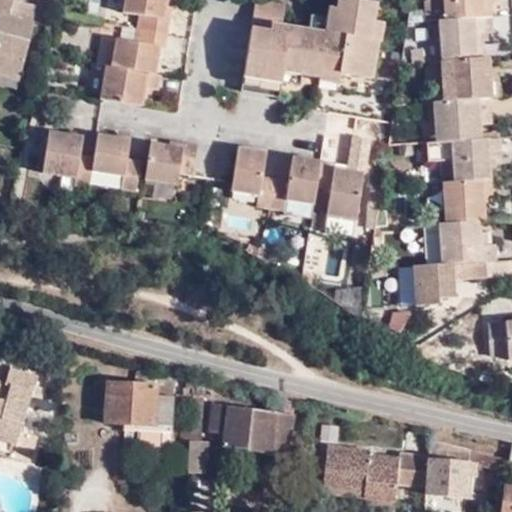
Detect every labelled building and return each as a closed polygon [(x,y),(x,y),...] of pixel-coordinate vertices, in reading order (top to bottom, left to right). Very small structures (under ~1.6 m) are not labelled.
[(0,0),(0,77),(20,83),(36,24),(33,23),(38,7),(11,0),(0,0)] [(143,30),(172,34),(174,22),(168,21),(170,8),(171,0),(129,0),(127,14),(145,18),(143,30)] [(374,40),(377,19),(380,1),(375,0),(340,0),(339,7),(334,38),(275,28),(276,21),(288,23),(291,3),(269,0),(261,0),(245,89),(283,95),(286,81),(288,71),(306,74),(324,77),(325,69),(344,72),(376,77),(382,41),(374,40)] [(434,0),(436,19),(444,19),(447,18),(445,0),(434,0)] [(445,0),(447,18),(495,14),(494,1),(484,0),(445,0)] [(334,38),(339,7),(332,6),(329,16),(328,30),(313,27),(288,23),(276,21),(275,28),(334,38)] [(168,21),(174,22),(176,9),(170,8),(168,21)] [(328,30),(329,16),(316,14),(313,27),(328,30)] [(444,19),(445,60),(456,59),(488,57),(486,31),(496,30),(496,14),(495,14),(447,18),(444,19)] [(387,21),(377,19),(374,40),(382,41),(385,41),(387,21)] [(143,30),(129,28),(127,43),(140,44),(143,30)] [(169,51),(172,34),(143,30),(140,44),(127,43),(122,42),(118,69),(161,76),(163,56),(155,55),(156,49),(164,50),(169,51)] [(105,67),(114,68),(118,69),(122,42),(108,41),(105,67)] [(447,81),(447,100),(494,97),(503,96),(501,78),(492,78),(492,67),(491,56),(488,57),(456,59),(456,81),(447,81)] [(456,59),(445,60),(447,81),(456,81),(456,59)] [(492,78),(501,78),(500,68),(492,67),(492,78)] [(114,68),(107,101),(148,108),(150,90),(163,92),(166,77),(161,76),(118,69),(114,68)] [(342,82),(344,72),(325,69),(324,77),(323,79),(342,82)] [(288,71),(286,81),(304,84),(306,74),(288,71)] [(447,100),(438,101),(440,141),(484,138),(483,122),(483,113),(494,113),(494,97),(447,100)] [(483,113),(483,122),(495,122),(494,113),(483,113)] [(78,184),(93,188),(96,172),(98,158),(85,157),(88,137),(53,132),(47,173),(79,178),(78,184)] [(98,158),(96,172),(127,177),(125,190),(139,192),(144,162),(132,159),(135,139),(102,134),(98,158)] [(446,161),(448,183),(495,179),(494,167),(493,156),(506,155),(505,136),(484,138),(440,141),(432,142),(433,163),(446,161)] [(155,143),(148,183),(182,188),(184,175),(198,176),(202,147),(183,144),(182,147),(155,143)] [(263,206),(275,208),(280,178),(268,177),(271,157),(263,156),(263,151),(243,148),(236,183),(236,191),(264,196),(263,206)] [(493,156),(494,167),(506,166),(506,155),(493,156)] [(280,178),(275,208),(291,211),(293,201),(318,205),(325,160),(305,157),(304,163),(296,162),(293,180),(280,178)] [(325,160),(318,205),(331,208),(331,216),(360,219),(368,172),(353,169),(341,168),(341,163),(325,160)] [(448,183),(451,222),(486,219),(489,219),(488,200),(487,194),(491,194),(496,194),(495,179),(448,183)] [(445,222),(447,263),(490,260),(502,259),(501,242),(494,243),(487,243),(486,230),(486,219),(451,222),(445,222)] [(487,243),(494,243),(493,230),(486,230),(487,243)] [(447,263),(421,265),(425,307),(446,306),(446,299),(460,298),(459,281),(458,273),(465,273),(466,280),(491,280),(490,260),(447,263)] [(359,308),(361,287),(335,285),(333,306),(359,308)] [(511,318),(495,320),(496,351),(511,351),(511,318)] [(0,437),(8,440),(3,456),(26,462),(33,435),(17,431),(27,393),(29,390),(34,375),(6,367),(1,382),(0,382),(0,437)] [(170,426),(172,387),(107,382),(104,422),(170,426)] [(193,392),(188,473),(206,473),(207,441),(205,441),(204,393),(193,392)] [(287,452),(291,414),(212,406),(210,436),(224,436),(224,446),(287,452)] [(337,440),(336,424),(319,424),(320,441),(337,440)] [(467,466),(501,473),(502,462),(492,458),(429,441),(428,459),(428,460),(467,462),(467,466)] [(397,487),(427,489),(428,460),(428,459),(398,456),(398,460),(369,457),(369,453),(325,447),(322,486),(357,490),(364,491),(363,497),(395,501),(397,487)] [(466,498),(467,466),(467,462),(428,460),(427,489),(426,497),(466,498)] [(511,511),(511,488),(503,487),(500,511),(511,511)] [(371,511),(393,511),(395,501),(363,497),(362,511),(371,511)]
